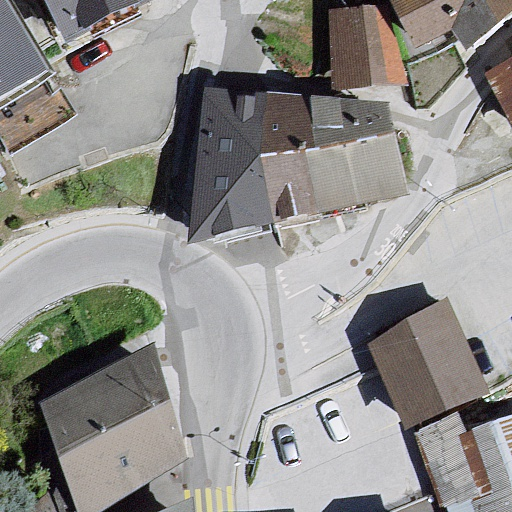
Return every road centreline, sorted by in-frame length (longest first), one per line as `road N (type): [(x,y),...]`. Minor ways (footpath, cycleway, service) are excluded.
road 1 (residential): [(211,353),(437,219),(435,159),(476,76),(511,52)]
road 2 (tertiary): [(0,314),(36,284),(89,264),(151,269),(188,295),(211,353)]
road 3 (tertiary): [(211,353),(217,511)]
